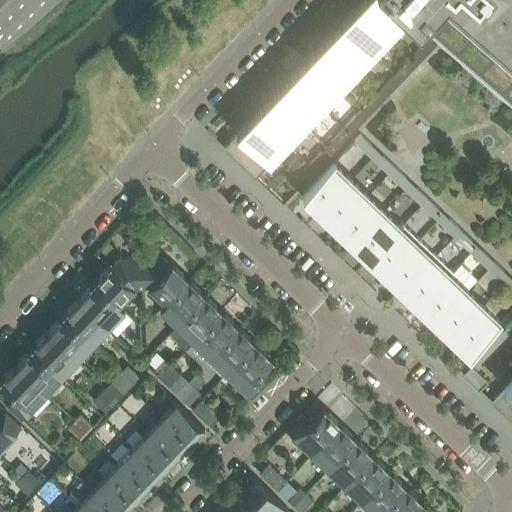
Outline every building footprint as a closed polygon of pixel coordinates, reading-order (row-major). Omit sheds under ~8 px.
[(409,14),(393,0),(361,0),(359,2),(395,36),(408,22),(405,18),(409,14)] [(511,0),(393,0),(409,14),(412,18),(413,17),(439,40),(446,45),(511,103),(511,0)] [(395,36),(359,2),(341,21),(377,54),(395,36)] [(377,54),(341,21),(324,39),(359,73),(377,54)] [(359,73),(324,39),(306,58),(342,91),(359,73)] [(419,60),(432,47),(425,41),(413,54),(419,60)] [(407,74),(419,60),(413,54),(400,67),(407,74)] [(342,91),(306,58),(289,76),(324,110),(342,91)] [(324,110),(289,76),(271,95),(307,128),(324,110)] [(385,97),(397,84),(391,78),(378,91),(385,97)] [(385,97),(378,91),(366,104),(372,110),(385,97)] [(307,128),(271,95),(254,113),(285,143),(286,143),(289,146),(307,128)] [(256,175),(285,143),(254,113),(224,144),(256,175)] [(362,120),(356,114),(343,127),(350,133),(362,120)] [(350,133),(343,127),(331,140),(337,147),(350,133)] [(360,134),(354,140),(366,151),(372,145),(360,134)] [(315,170),(328,157),(321,151),(309,164),(315,170)] [(383,155),(377,161),(388,172),(394,166),(383,155)] [(320,211),(350,179),(333,163),(302,194),(320,211)] [(303,183),(315,170),(309,164),(296,177),(303,183)] [(406,177),(394,166),(388,172),(400,183),(406,177)] [(336,227),(367,195),(350,179),(320,211),(336,227)] [(427,197),(416,187),(410,193),(421,204),(427,197)] [(353,242),(383,211),(367,195),(336,227),(353,242)] [(439,208),(427,197),(421,204),(433,215),(439,208)] [(369,258),(400,226),(383,211),(353,242),(369,258)] [(460,229),(449,218),(443,224),(454,235),(460,229)] [(386,274),(416,242),(400,226),(369,258),(386,274)] [(472,240),(460,229),(454,235),(466,246),(472,240)] [(402,290),(433,258),(416,242),(386,274),(402,290)] [(487,267),(493,260),(482,249),(476,256),(487,267)] [(165,303),(189,278),(172,262),(171,262),(171,263),(170,264),(163,257),(162,256),(160,256),(160,257),(142,258),(142,257),(141,257),(141,287),(148,287),(165,303)] [(141,287),(141,257),(139,257),(139,258),(122,258),(121,257),(119,257),(119,258),(112,266),(110,264),(111,264),(110,263),(93,280),(119,304),(134,287),(141,287)] [(419,305),(449,274),(433,258),(402,290),(419,305)] [(505,271),(493,260),(487,267),(499,277),(505,271)] [(435,321),(466,289),(449,274),(419,305),(435,321)] [(176,325),(206,294),(189,278),(165,303),(159,309),(176,325)] [(119,304),(93,280),(77,297),(108,327),(125,309),(119,304)] [(452,337),(482,305),(466,289),(435,321),(452,337)] [(193,340),(222,310),(206,294),(176,325),(169,332),(186,348),(193,340)] [(108,327),(77,297),(62,313),(93,343),(108,327)] [(469,353),(499,322),(482,305),(452,337),(469,353)] [(193,340),(210,356),(239,325),(222,310),(193,340)] [(93,343),(62,313),(46,330),(77,359),(93,343)] [(226,371),(255,341),(239,325),(210,356),(205,361),(221,376),(226,371)] [(77,359),(46,330),(30,346),(61,376),(77,359)] [(257,373),(272,358),(272,359),(273,358),(255,341),(226,371),(251,395),(265,381),(257,373)] [(61,376),(30,346),(14,363),(45,392),(61,376)] [(159,376),(171,364),(164,357),(152,370),(159,376)] [(179,371),(183,367),(175,359),(171,364),(159,376),(167,384),(179,371)] [(45,392),(14,363),(0,377),(0,381),(14,395),(7,403),(21,417),(45,392)] [(487,379),(477,369),(471,363),(463,371),(479,387),(487,379)] [(140,376),(128,364),(122,370),(134,382),(140,376)] [(134,382),(122,370),(112,380),(125,393),(134,382)] [(175,392),(187,379),(179,371),(167,384),(175,392)] [(511,421),(511,377),(490,401),(511,421)] [(181,398),(193,385),(187,379),(175,392),(181,398)] [(125,393),(112,380),(106,387),(118,399),(125,393)] [(189,405),(201,392),(193,385),(181,398),(189,405)] [(118,399),(106,387),(100,393),(112,405),(118,399)] [(112,405),(100,393),(93,400),(106,412),(112,405)] [(204,428),(175,400),(174,401),(167,394),(164,398),(171,405),(161,416),(190,443),(204,428)] [(220,416),(201,398),(192,408),(210,425),(220,416)] [(312,453),(341,422),(323,406),(323,407),(308,422),(301,415),(287,429),(312,453)] [(190,443),(161,416),(153,409),(150,412),(157,419),(146,430),(176,458),(190,443)] [(0,447),(20,426),(5,412),(0,417),(0,447)] [(93,426),(80,413),(74,420),(87,432),(93,426)] [(87,432),(74,420),(68,427),(80,439),(87,432)] [(328,468),(357,438),(341,422),(312,453),(328,468)] [(176,458),(146,430),(139,423),(136,427),(143,434),(132,445),(162,473),(176,458)] [(162,473),(132,445),(125,438),(111,453),(148,488),(162,473)] [(345,484),(374,454),(357,438),(328,468),(345,484)] [(148,488),(111,453),(107,457),(115,464),(104,475),(133,502),(148,488)] [(361,500),(390,470),(374,454),(345,484),(361,500)] [(287,480),(268,462),(259,472),(277,489),(287,480)] [(40,481),(28,468),(22,475),(34,487),(40,481)] [(124,511),(133,502),(104,475),(97,468),(93,471),(101,478),(90,489),(114,511),(124,511)] [(373,511),(381,511),(407,485),(390,470),(361,500),(373,511)] [(34,487),(22,475),(15,482),(28,494),(34,487)] [(285,505),(257,478),(242,493),(261,511),(279,511),(281,510),(283,511),(290,511),(285,506),(285,505)] [(114,511),(90,489),(83,482),(79,486),(86,493),(76,504),(84,511),(114,511)] [(412,511),(423,501),(407,485),(381,511),(412,511)] [(294,505),(306,492),(299,486),(287,499),(294,505)] [(300,511),(312,499),(306,492),(294,505),(300,511)] [(261,511),(242,493),(228,508),(232,511),(261,511)] [(84,511),(76,504),(69,497),(65,501),(72,508),(68,511),(84,511)] [(434,511),(423,501),(412,511),(434,511)]
